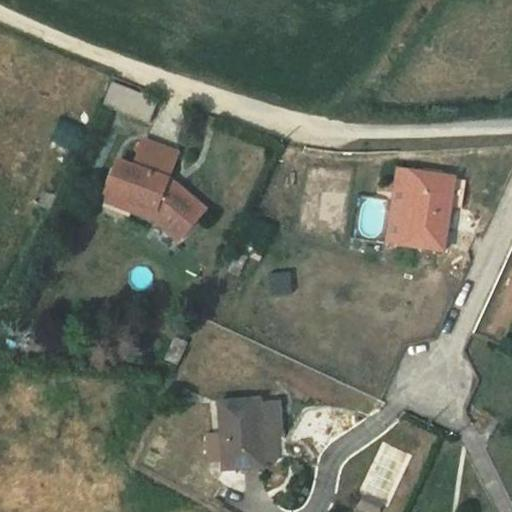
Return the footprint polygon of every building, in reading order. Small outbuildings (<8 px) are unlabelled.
[(99,104),(145,124),(156,99),(110,79),(99,104)] [(100,197),(127,205),(124,213),(144,219),(175,240),(199,210),(176,187),(174,190),(162,186),(170,153),(138,144),(130,170),(111,164),(100,197)] [(385,240),(398,242),(409,174),(394,172),(385,240)] [(398,242),(438,248),(447,207),(450,179),(409,174),(398,242)] [(464,181),(450,179),(447,207),(462,207),(464,181)] [(100,197),(97,206),(124,213),(127,205),(100,197)] [(172,339),(162,362),(173,366),(182,345),(172,339)] [(272,397),(252,399),(254,430),(276,427),(272,397)] [(220,470),(258,467),(254,430),(252,399),(215,402),(220,470)]
